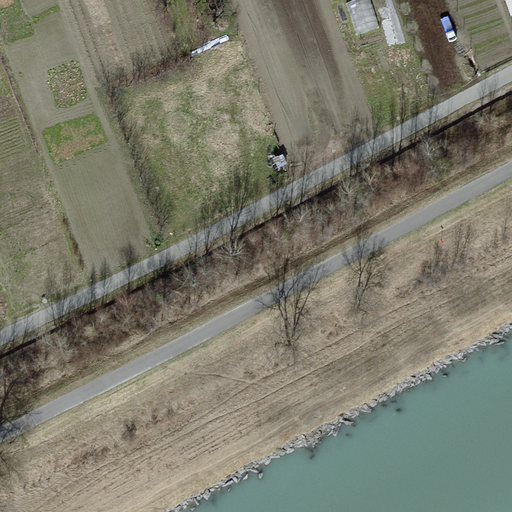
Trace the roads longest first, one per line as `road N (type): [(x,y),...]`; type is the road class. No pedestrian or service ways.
road 1 (residential): [(0,343),(101,298),(511,74)]
road 2 (track): [(0,436),(511,170)]
